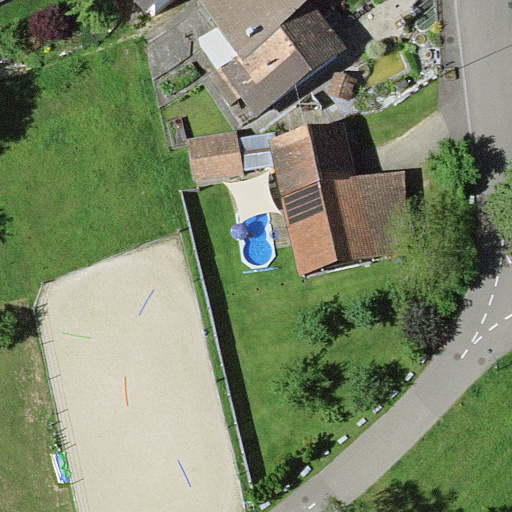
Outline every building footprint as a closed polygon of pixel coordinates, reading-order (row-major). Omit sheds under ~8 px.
[(0,0),(0,1),(1,0),(130,0),(145,16),(163,0),(0,0)] [(200,0),(244,55),(313,3),(316,0),(200,0)] [(346,47),(313,3),(244,55),(211,80),(244,123),(346,47)] [(321,129),(260,142),(289,271),(350,257),(321,129)] [(221,135),(174,143),(181,182),(227,174),(226,166),(222,141),(221,135)] [(255,135),(222,141),(226,166),(259,160),(255,135)]
